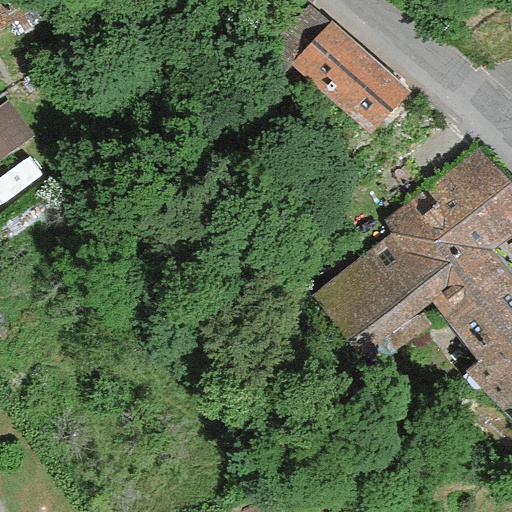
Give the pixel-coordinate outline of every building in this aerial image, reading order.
[(0,0),(0,28),(37,5),(31,0),(0,0)] [(406,90),(335,22),(296,63),(368,131),(406,90)] [(0,159),(33,139),(8,100),(0,104),(0,159)] [(511,278),(490,251),(511,233),(511,180),(475,145),(382,223),(390,234),(435,290),(485,353),(469,366),(511,419),(511,278)] [(435,290),(390,234),(316,292),(361,348),(435,290)] [(306,511),(294,487),(246,511),(247,511),(306,511)]
